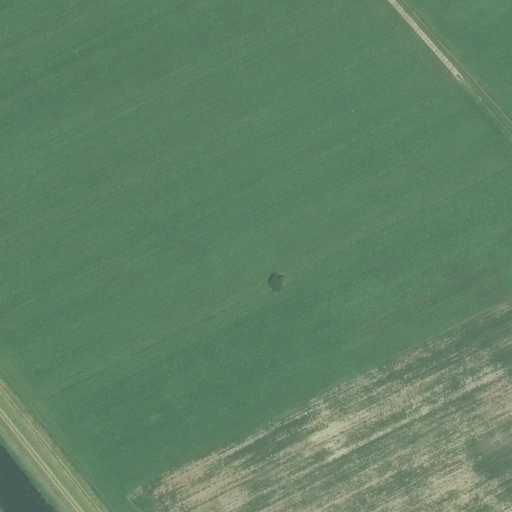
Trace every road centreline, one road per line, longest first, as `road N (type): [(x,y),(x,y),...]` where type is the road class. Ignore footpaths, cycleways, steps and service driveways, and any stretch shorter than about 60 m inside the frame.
road 1 (track): [(511,135),(391,0)]
road 2 (track): [(79,511),(0,413)]
